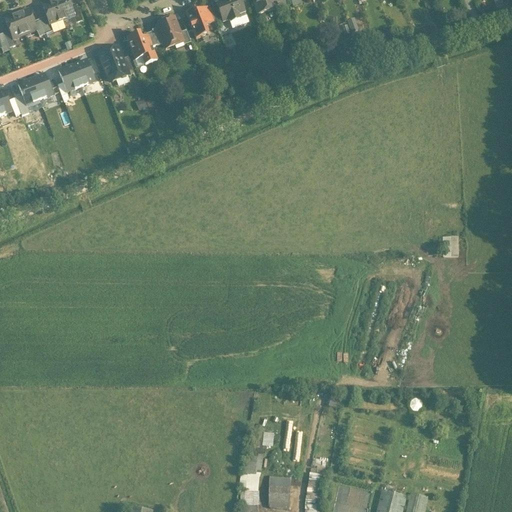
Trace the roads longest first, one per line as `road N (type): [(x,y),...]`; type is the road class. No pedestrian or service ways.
road 1 (track): [(511,18),(362,69),(0,225)]
road 2 (residential): [(0,83),(102,42),(112,21)]
